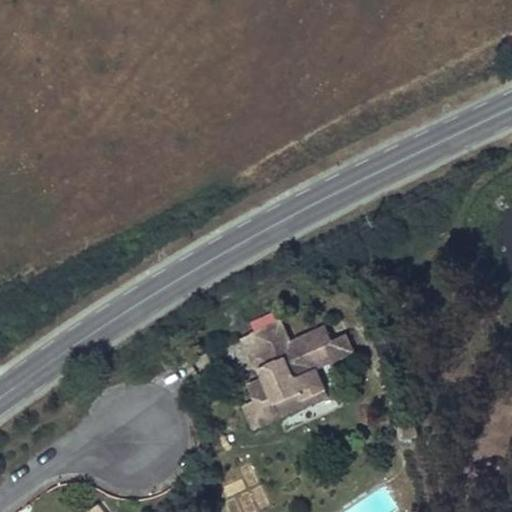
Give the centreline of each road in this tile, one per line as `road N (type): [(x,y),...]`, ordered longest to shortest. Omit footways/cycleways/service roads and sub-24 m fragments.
road 1 (secondary): [(0,394),(96,327),(307,203),(511,101)]
road 2 (residential): [(0,500),(59,464),(131,435)]
